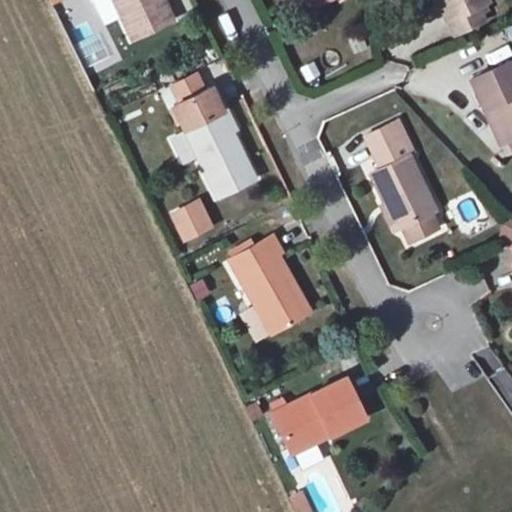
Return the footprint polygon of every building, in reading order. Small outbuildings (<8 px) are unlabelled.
[(165,0),(110,0),(127,38),(173,17),(165,0)] [(440,0),(443,5),(436,9),(446,30),(490,9),(485,0),(440,0)] [(97,71),(120,59),(102,23),(79,34),(97,71)] [(511,66),(511,64),(472,81),(500,143),(511,138),(511,66)] [(220,114),(182,132),(214,201),(252,184),(220,114)] [(379,173),(372,176),(398,236),(434,220),(392,122),(363,135),(379,173)] [(200,197),(167,211),(182,244),(214,229),(200,197)] [(507,242),(511,238),(511,220),(498,231),(507,242)] [(274,238),(229,258),(263,332),(302,315),(289,285),(294,282),(274,238)] [(187,286),(194,302),(209,295),(202,279),(187,286)] [(475,358),(443,370),(450,390),(483,377),(475,358)] [(348,378),(271,411),(285,445),(327,427),(331,435),(367,420),(348,378)] [(311,511),(305,490),(290,495),(295,511),(311,511)]
